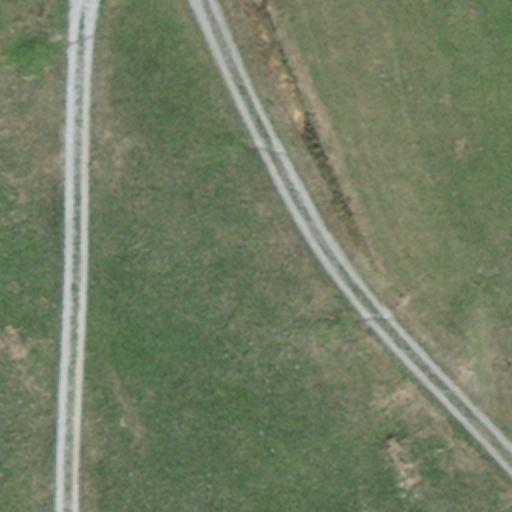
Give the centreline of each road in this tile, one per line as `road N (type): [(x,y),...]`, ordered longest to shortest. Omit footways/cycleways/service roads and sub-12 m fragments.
road 1 (track): [(511,470),(330,266),(200,0)]
road 2 (track): [(80,511),(76,172),(89,0)]
